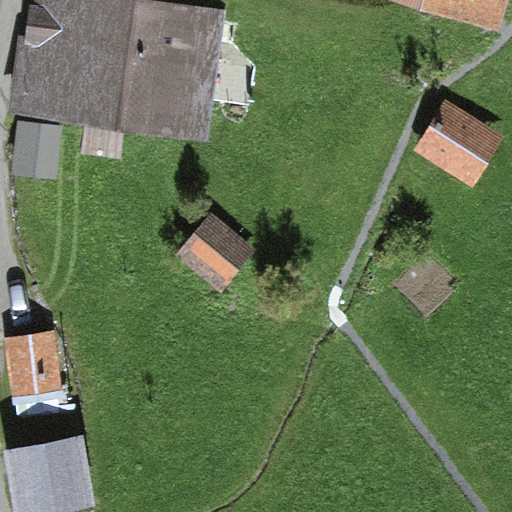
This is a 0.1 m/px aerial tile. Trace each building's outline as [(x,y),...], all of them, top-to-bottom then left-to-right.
[(50,97),(120,107),(136,3),(117,0),(41,0),(35,41),(22,38),(15,90),(50,94),(50,97)] [(465,0),(498,10),(501,0),(465,0)] [(222,18),(136,3),(120,107),(207,118),(222,18)] [(446,107),(422,143),(465,168),(487,131),(446,107)] [(19,132),(15,168),(50,173),(54,137),(19,132)] [(217,219),(191,248),(224,276),(249,246),(217,219)] [(14,345),(18,388),(58,384),(51,341),(14,345)] [(17,451),(24,501),(81,493),(73,444),(17,451)]
